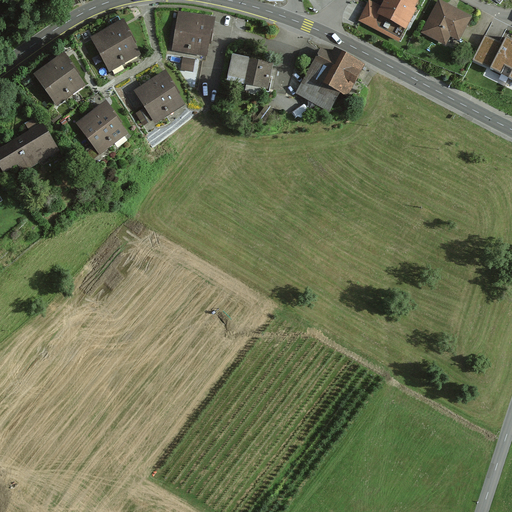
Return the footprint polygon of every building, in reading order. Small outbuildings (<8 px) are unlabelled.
[(415,9),(419,0),(385,0),(381,8),(369,1),(358,22),(399,43),(401,40),(399,39),(404,30),(406,32),(417,11),(415,9)] [(460,42),(472,18),(438,1),(421,35),(445,47),(450,37),(460,42)] [(207,59),(215,19),(179,12),(171,51),(207,59)] [(141,57),(123,22),(91,39),(109,73),(141,57)] [(503,46),(485,37),(472,61),(490,71),(503,46)] [(511,72),(511,43),(507,40),(503,46),(490,71),(501,76),(505,69),(511,72)] [(87,87),(64,54),(33,75),(56,108),(87,87)] [(183,55),(180,67),(192,69),(194,57),(183,55)] [(331,112),(344,90),(349,93),(364,67),(342,55),(336,65),(320,55),(298,93),(331,112)] [(274,66),(233,57),(227,84),(268,93),(274,66)] [(154,124),(184,106),(164,73),(134,91),(154,124)] [(106,104),(77,124),(100,156),(129,136),(106,104)] [(32,164),(57,150),(44,127),(0,151),(0,166),(2,170),(28,156),(32,164)]
